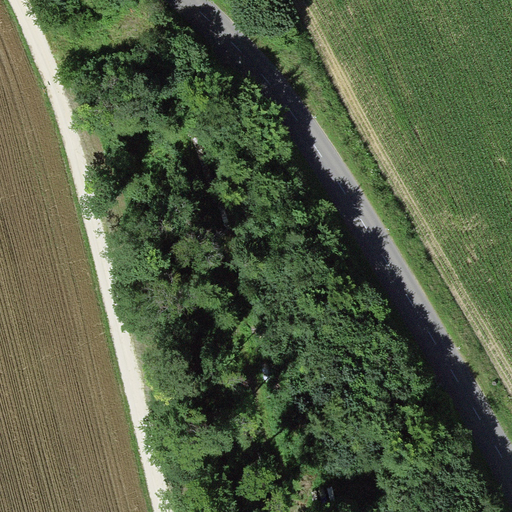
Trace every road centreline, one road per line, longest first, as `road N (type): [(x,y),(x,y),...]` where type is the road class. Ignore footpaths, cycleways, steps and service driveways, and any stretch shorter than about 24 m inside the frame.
road 1 (secondary): [(511,476),(345,191),(268,79),(183,0)]
road 2 (track): [(162,511),(65,121),(22,0)]
